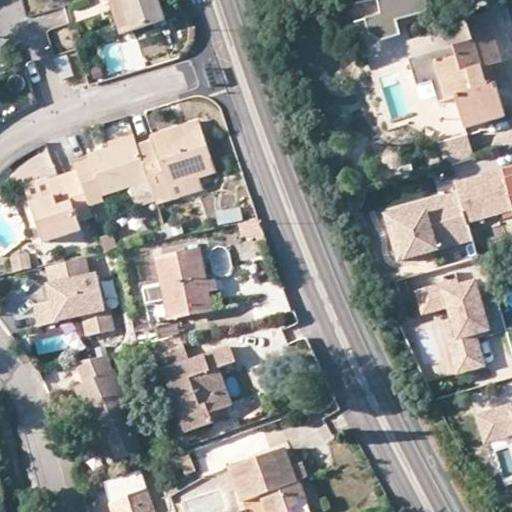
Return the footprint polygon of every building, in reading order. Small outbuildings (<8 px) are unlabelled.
[(109,0),(120,31),(130,28),(121,0),(109,0)] [(121,0),(130,28),(132,32),(167,21),(160,0),(121,0)] [(431,7),(429,0),(378,0),(381,12),(366,15),(371,31),(380,38),(400,32),(396,17),(431,7)] [(473,40),(454,46),(456,55),(433,63),(438,81),(444,101),(457,97),(467,128),(507,115),(497,83),(493,84),(488,87),(482,68),(489,66),(501,63),(487,13),(467,19),(473,40)] [(117,44),(104,48),(110,71),(123,67),(117,44)] [(425,84),(438,81),(433,63),(456,55),(454,46),(417,57),(425,84)] [(75,79),(68,57),(55,61),(61,83),(75,79)] [(493,84),(489,66),(482,68),(488,87),(493,84)] [(138,145),(150,180),(158,205),(173,200),(170,189),(202,178),(218,172),(201,121),(153,138),(153,141),(138,145)] [(440,142),(447,166),(476,158),(469,133),(440,142)] [(78,172),(90,206),(106,201),(104,196),(150,180),(138,145),(137,141),(90,156),(92,161),(76,167),(78,172)] [(511,168),(457,184),(469,225),(511,210),(511,168)] [(90,206),(78,172),(52,182),(53,187),(56,196),(32,205),(46,242),(83,229),(79,214),(91,210),(90,206)] [(206,189),(202,178),(170,189),(173,200),(206,189)] [(29,197),(32,205),(56,196),(53,187),(29,197)] [(467,225),(457,190),(383,212),(396,257),(472,236),(469,225),(467,225)] [(202,251),(160,260),(164,283),(147,286),(154,321),(214,308),(202,251)] [(91,256),(47,266),(50,280),(47,281),(51,299),(35,303),(39,325),(82,315),(87,336),(115,330),(106,289),(99,291),(91,256)] [(426,322),(450,314),(459,343),(449,346),(459,378),(487,370),(479,340),(507,331),(498,300),(484,304),(478,285),(445,296),(442,287),(417,295),(426,322)] [(158,351),(165,371),(191,361),(185,342),(158,351)] [(232,346),(191,361),(165,371),(188,433),(215,423),(211,412),(234,404),(220,367),(238,361),(232,346)] [(77,387),(93,423),(101,419),(121,460),(142,451),(133,431),(142,427),(108,354),(76,362),(86,383),(77,387)] [(511,407),(474,420),(484,448),(511,438),(511,407)] [(112,464),(121,460),(101,419),(93,423),(112,464)] [(232,469),(245,502),(264,495),(269,511),(292,511),(295,511),(293,507),(309,502),(302,481),(298,482),(286,448),(232,469)] [(195,470),(189,453),(170,459),(173,469),(179,467),(181,475),(195,470)] [(269,511),(264,495),(245,502),(248,511),(269,511)]
